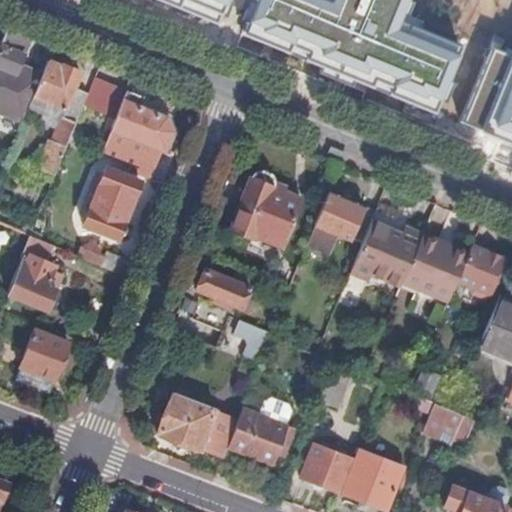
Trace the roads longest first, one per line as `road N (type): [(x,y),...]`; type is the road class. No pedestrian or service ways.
road 1 (residential): [(234,90),(93,449)]
road 2 (tertiary): [(234,90),(511,202)]
road 3 (tertiary): [(33,6),(234,90)]
road 4 (residential): [(93,449),(253,511)]
